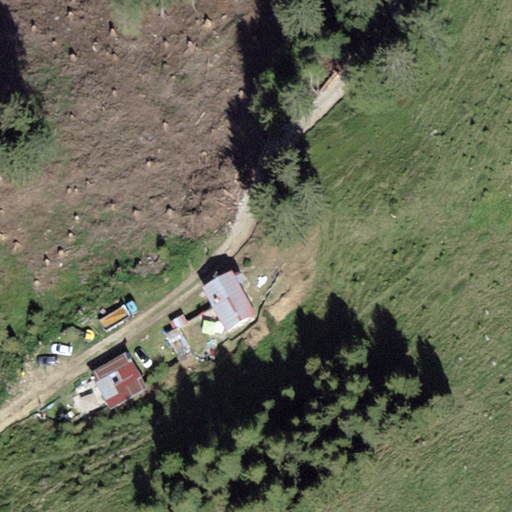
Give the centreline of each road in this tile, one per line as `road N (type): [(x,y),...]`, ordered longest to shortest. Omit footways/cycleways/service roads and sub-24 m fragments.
road 1 (track): [(396,0),(358,63),(288,137),(243,224),(206,268)]
road 2 (track): [(0,400),(206,268)]
